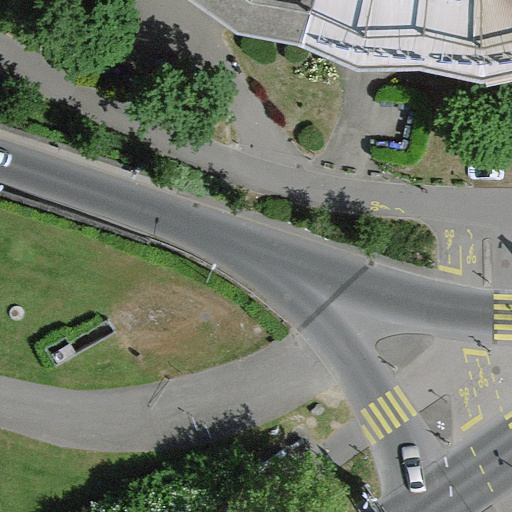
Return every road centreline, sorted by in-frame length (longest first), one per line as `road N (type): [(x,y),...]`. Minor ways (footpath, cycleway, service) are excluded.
road 1 (primary): [(421,509),(392,411),(265,253)]
road 2 (primary): [(265,253),(0,162)]
road 3 (primary): [(511,315),(375,294),(265,253)]
